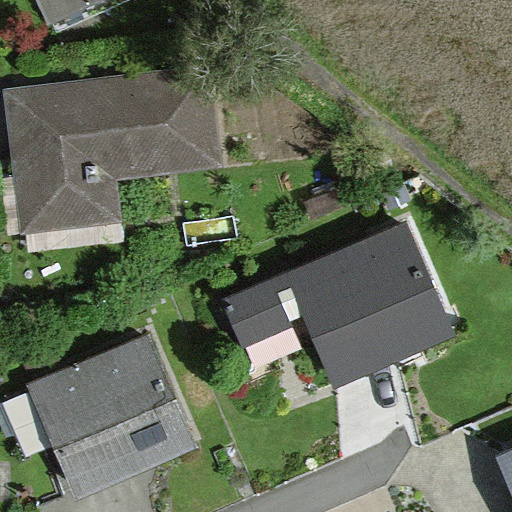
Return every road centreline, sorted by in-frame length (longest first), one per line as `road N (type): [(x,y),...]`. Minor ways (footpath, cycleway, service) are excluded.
road 1 (track): [(247,0),(265,28),(511,238)]
road 2 (residential): [(402,459),(278,511)]
